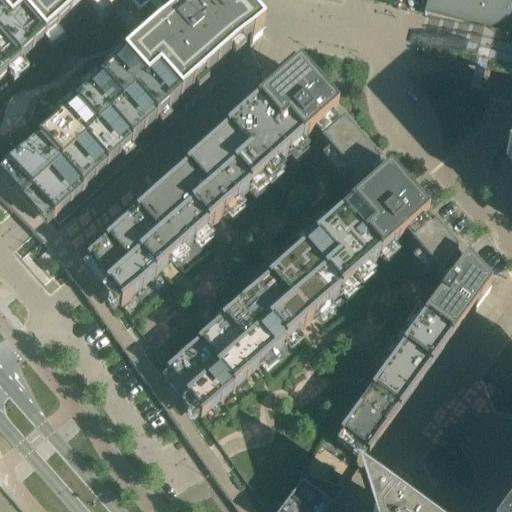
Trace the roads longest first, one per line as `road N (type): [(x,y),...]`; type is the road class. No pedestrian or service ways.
road 1 (residential): [(47,320),(168,473),(196,462)]
road 2 (tertiary): [(120,511),(0,375)]
road 3 (residential): [(302,0),(330,33),(378,61),(406,111)]
road 4 (residential): [(511,55),(470,198)]
